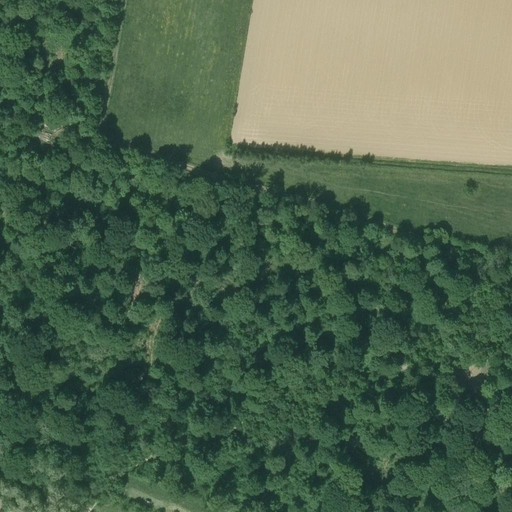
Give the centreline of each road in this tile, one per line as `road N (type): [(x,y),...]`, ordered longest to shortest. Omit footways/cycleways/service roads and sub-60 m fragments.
road 1 (track): [(121,7),(101,134),(240,184),(511,263)]
road 2 (track): [(511,331),(151,458),(124,470),(84,511)]
